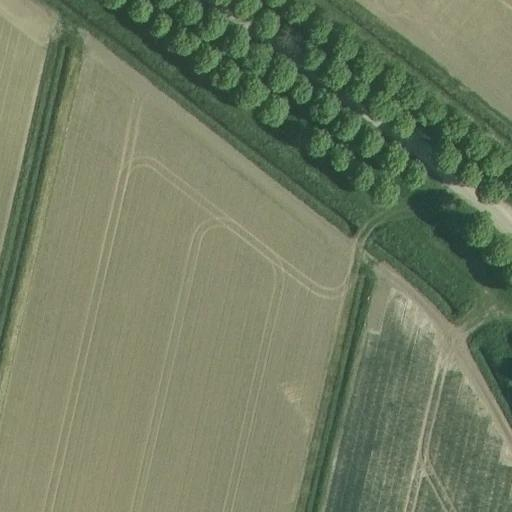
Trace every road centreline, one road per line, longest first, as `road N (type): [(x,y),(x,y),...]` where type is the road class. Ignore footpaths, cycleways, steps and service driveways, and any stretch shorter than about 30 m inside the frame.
road 1 (track): [(511,337),(487,301),(422,240),(107,0)]
road 2 (track): [(298,511),(361,235),(393,206),(455,180)]
road 3 (unclassified): [(217,0),(511,230)]
road 4 (track): [(80,37),(0,391)]
road 5 (track): [(0,284),(59,21),(31,0)]
